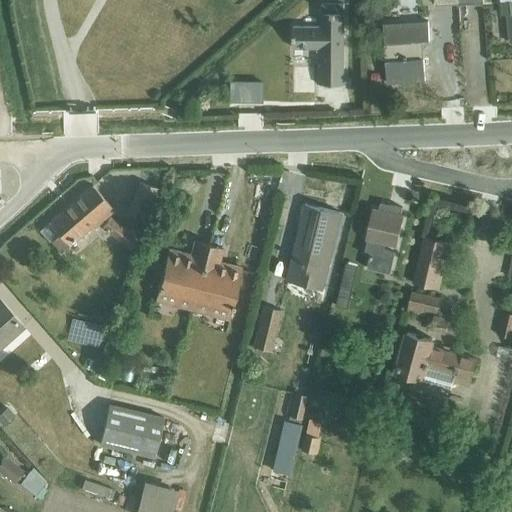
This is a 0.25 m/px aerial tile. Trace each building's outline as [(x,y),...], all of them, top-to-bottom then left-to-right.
[(321,24),(295,23),(294,46),(322,46),(321,63),(318,63),(318,82),(344,82),(345,1),(342,1),(342,0),(326,0),(326,1),(323,0),(322,6),(321,24)] [(511,0),(501,0),(503,12),(509,11),(511,40),(511,0)] [(429,18),(384,21),(388,81),(426,78),(424,38),(430,38),(429,18)] [(138,180),(127,213),(149,221),(160,188),(138,180)] [(92,184),(49,221),(59,233),(51,240),(61,251),(93,225),(94,226),(114,209),(92,184)] [(306,201),(287,279),(322,288),(341,210),(306,201)] [(374,206),(366,252),(371,252),(368,265),(391,271),(396,250),(385,247),(386,242),(397,244),(405,213),(402,212),(403,205),(390,202),(388,209),(374,206)] [(111,215),(103,227),(130,247),(139,236),(111,215)] [(425,233),(414,280),(441,287),(451,240),(425,233)] [(193,309),(209,243),(195,239),(191,254),(168,248),(155,299),(193,309)] [(209,243),(193,309),(229,318),(242,267),(219,261),(222,246),(209,243)] [(496,252),(472,251),(471,272),(495,274),(496,252)] [(342,273),(331,318),(348,322),(351,307),(349,306),(350,300),(352,301),(357,277),(342,273)] [(413,288),(408,309),(433,313),(430,330),(446,333),(450,316),(439,313),(443,296),(413,288)] [(0,299),(0,348),(24,327),(0,299)] [(263,304),(253,344),(272,349),(282,308),(263,304)] [(488,308),(486,334),(497,334),(498,308),(488,308)] [(511,310),(503,309),(498,332),(511,335),(511,310)] [(378,319),(369,350),(380,353),(388,321),(378,319)] [(406,329),(395,370),(403,372),(402,376),(415,380),(416,376),(452,386),(454,379),(470,383),(477,356),(434,344),(436,337),(406,329)] [(511,346),(499,344),(496,355),(511,358),(511,346)] [(387,378),(380,409),(394,413),(402,381),(387,378)] [(294,391),(288,419),(300,422),(307,394),(294,391)] [(109,402),(99,443),(154,456),(164,415),(109,402)] [(8,405),(0,412),(0,420),(3,425),(16,414),(8,405)] [(199,423),(202,440),(212,439),(210,422),(199,423)] [(381,425),(375,450),(403,457),(410,432),(381,425)] [(304,432),(301,448),(316,451),(319,436),(304,432)] [(3,454),(0,457),(0,470),(15,481),(24,469),(3,454)] [(29,469),(20,482),(35,494),(45,481),(29,469)] [(84,478),(81,487),(112,498),(116,489),(84,478)] [(130,493),(125,508),(135,511),(171,511),(178,487),(144,479),(140,496),(130,493)] [(0,507),(2,508),(13,493),(0,484),(0,507)]
